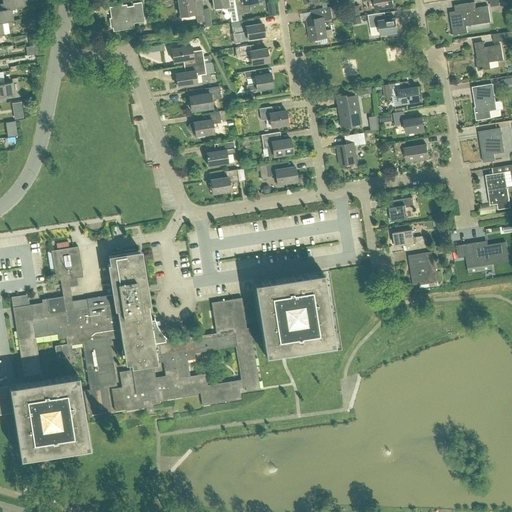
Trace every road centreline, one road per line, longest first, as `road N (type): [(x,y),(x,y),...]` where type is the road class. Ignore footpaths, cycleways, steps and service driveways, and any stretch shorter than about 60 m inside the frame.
road 1 (residential): [(325,194),(199,215),(182,207),(130,59),(57,58)]
road 2 (residential): [(325,194),(308,95),(287,50),(279,0)]
road 3 (residential): [(419,0),(425,44),(442,70),(458,172)]
road 4 (unclassified): [(57,58),(37,155),(0,205)]
